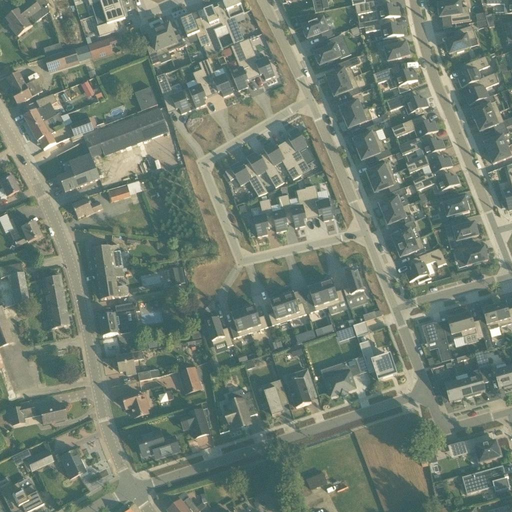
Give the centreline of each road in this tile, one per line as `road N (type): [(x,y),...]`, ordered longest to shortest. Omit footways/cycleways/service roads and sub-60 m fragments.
road 1 (residential): [(132,491),(107,432),(70,274),(0,116)]
road 2 (residential): [(311,102),(201,164),(241,261),(365,231)]
road 3 (residential): [(132,491),(424,391)]
road 4 (residential): [(496,231),(427,58),(414,0)]
road 5 (residential): [(365,231),(311,102)]
